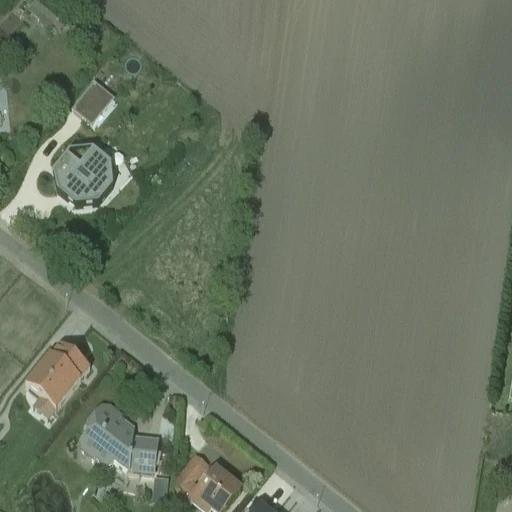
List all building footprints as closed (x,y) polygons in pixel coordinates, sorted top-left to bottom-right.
[(84,117),(105,136),(130,108),(110,89),(84,117)] [(86,157),(63,160),(47,179),(53,200),(68,213),(94,210),(106,194),(105,171),(86,157)] [(80,449),(147,490),(171,451),(104,410),(80,449)] [(187,511),(226,511),(241,491),(197,459),(169,499),(187,511)] [(0,505),(0,506),(13,492),(0,481),(0,505)]
